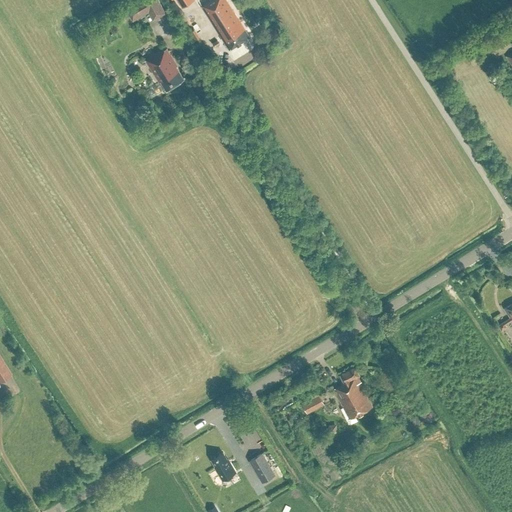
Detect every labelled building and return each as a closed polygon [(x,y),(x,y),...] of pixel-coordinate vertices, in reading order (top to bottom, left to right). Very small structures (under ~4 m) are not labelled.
[(153,19),(161,14),(166,12),(159,0),(137,0),(125,7),(133,20),(148,11),(153,19)] [(229,48),(249,35),(226,0),(208,0),(201,5),(229,48)] [(168,26),(182,21),(178,9),(164,13),(168,26)] [(192,27),(188,30),(197,43),(201,40),(192,27)] [(190,44),(182,33),(177,37),(186,48),(190,44)] [(177,65),(165,46),(145,59),(160,82),(161,81),(166,89),(183,77),(176,66),(177,65)] [(511,301),(504,307),(510,316),(498,323),(501,329),(506,326),(505,324),(511,319),(511,301)] [(0,379),(11,372),(0,354),(0,379)] [(344,382),(333,388),(349,418),(372,406),(357,376),(359,374),(355,366),(340,373),(344,382)] [(303,402),(308,412),(324,403),(319,393),(303,402)] [(276,473),(263,451),(249,459),(262,481),(276,473)] [(215,467),(223,480),(235,473),(227,460),(227,461),(223,454),(212,461),(216,467),(215,467)] [(220,511),(215,503),(207,508),(208,511),(220,511)]
